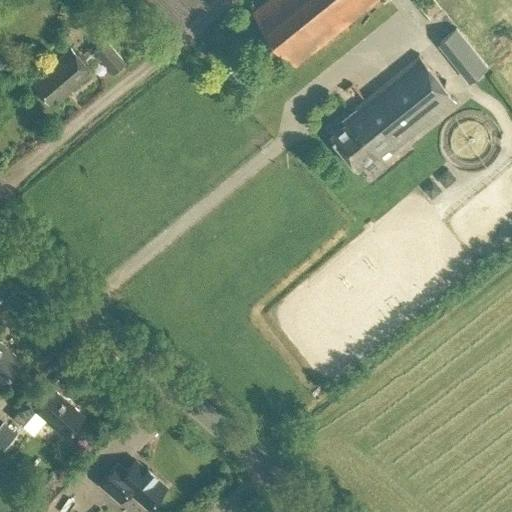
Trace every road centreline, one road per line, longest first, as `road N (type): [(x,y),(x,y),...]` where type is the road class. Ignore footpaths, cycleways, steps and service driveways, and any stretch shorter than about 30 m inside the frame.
road 1 (tertiary): [(319,511),(0,231)]
road 2 (track): [(230,0),(0,178)]
